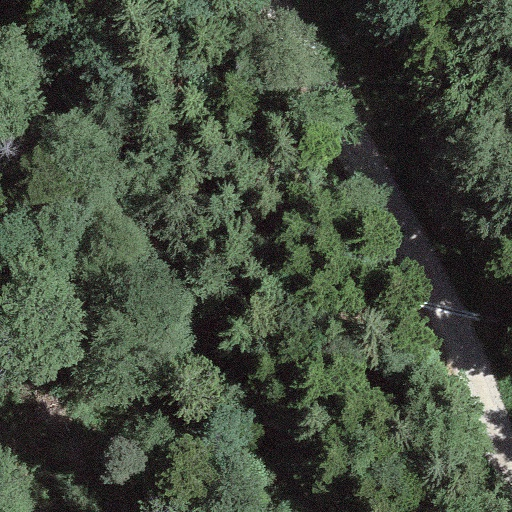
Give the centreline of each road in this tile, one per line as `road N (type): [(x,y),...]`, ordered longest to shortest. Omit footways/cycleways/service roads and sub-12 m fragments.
road 1 (track): [(503,511),(377,171),(290,0)]
road 2 (track): [(377,171),(354,0)]
